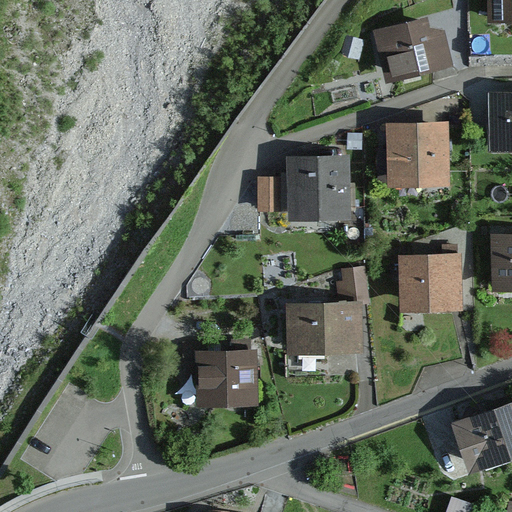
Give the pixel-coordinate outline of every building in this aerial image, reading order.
[(511,0),(492,0),(493,18),(511,17),(511,0)] [(390,52),(395,72),(448,58),(441,31),(426,35),(423,24),(379,35),(384,53),(390,52)] [(511,98),(495,99),(496,141),(511,140),(511,98)] [(440,175),(439,154),(445,154),(445,129),(396,129),(396,149),(379,149),(380,181),(397,180),(397,175),(418,175),(419,181),(439,181),(438,175),(440,175)] [(354,208),(353,187),(346,187),(345,161),(297,163),(298,209),(354,208)] [(260,179),(260,207),(279,207),(279,179),(260,179)] [(511,237),(498,238),(499,280),(511,279),(511,237)] [(451,299),(450,280),(458,280),(457,246),(443,246),(443,260),(407,261),(408,300),(451,299)] [(348,295),(349,300),(365,298),(361,267),(345,269),(346,281),(337,282),(339,296),(348,295)] [(296,309),(297,342),(352,341),(351,307),(296,309)] [(201,370),(202,397),(252,396),(250,342),(235,342),(236,353),(206,354),(206,342),(184,343),(185,370),(201,370)] [(511,407),(461,425),(474,462),(511,448),(511,407)]
